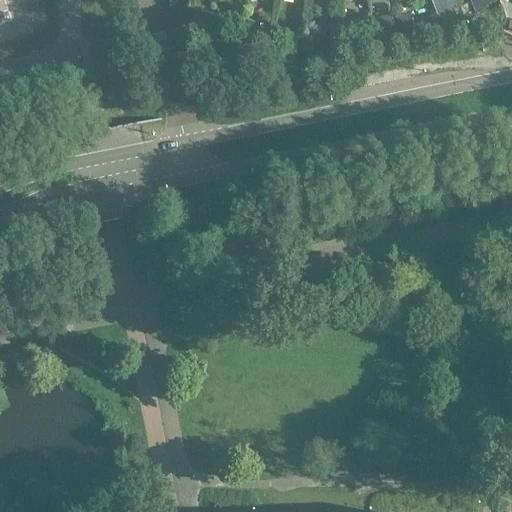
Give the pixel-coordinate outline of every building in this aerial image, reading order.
[(466,19),(470,10),(468,4),(461,7),(466,19)] [(466,19),(461,7),(454,10),(457,16),(466,19)] [(408,30),(413,21),(412,15),(404,17),(408,30)] [(408,30),(404,17),(397,18),(399,25),(408,30)] [(209,34),(213,21),(206,19),(205,26),(209,34)] [(218,30),(221,24),(213,21),(209,34),(218,30)] [(269,42),(271,30),(260,28),(257,41),(266,55),(269,42)] [(340,42),(340,28),(332,28),(333,35),(340,42)] [(340,42),(346,35),(348,28),(340,28),(340,42)] [(274,50),(277,43),(269,42),(266,55),(274,50)]
